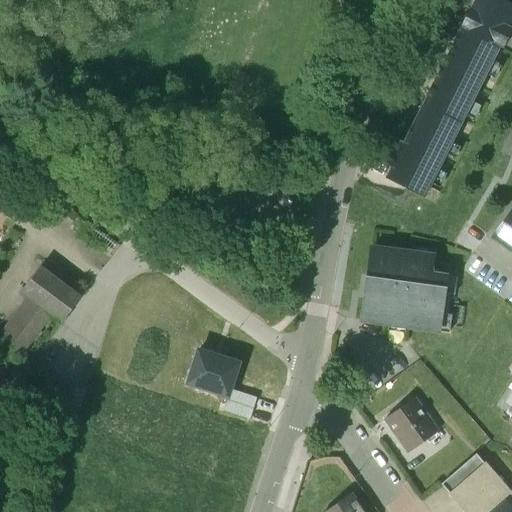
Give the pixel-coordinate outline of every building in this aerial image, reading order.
[(424,197),(499,46),(503,48),(511,30),(511,29),(509,28),(511,21),(511,5),(501,0),(475,0),(471,9),(470,8),(461,27),(404,143),(392,138),(380,163),(391,168),(386,178),(424,197)] [(76,216),(53,200),(45,212),(68,228),(76,216)] [(511,207),(490,238),(511,253),(511,207)] [(433,256),(372,248),(362,321),(449,333),(451,315),(448,315),(450,294),(454,295),(457,278),(431,274),(433,256)] [(79,296),(40,267),(39,269),(40,270),(23,292),(22,291),(20,294),(31,302),(2,342),(21,356),(51,317),(59,323),(61,321),(62,322),(79,299),(78,298),(79,296)] [(186,384),(227,397),(231,388),(238,365),(197,351),(186,384)] [(256,396),(231,388),(227,397),(223,412),(248,420),(256,396)] [(511,391),(502,405),(511,411),(511,391)] [(439,432),(415,400),(384,422),(407,454),(439,432)] [(511,496),(475,455),(441,485),(464,511),(492,511),(506,501),(507,502),(511,497),(511,496)] [(362,511),(351,495),(326,511),(362,511)] [(492,511),(511,511),(511,508),(507,502),(506,501),(492,511)]
